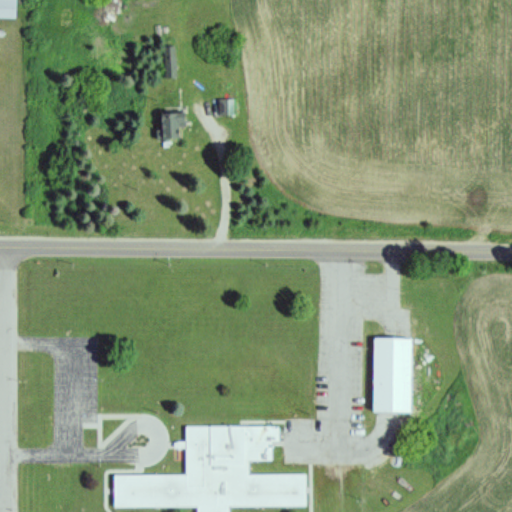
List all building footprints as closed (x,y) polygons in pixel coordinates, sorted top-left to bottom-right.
[(0,0),(0,15),(13,15),(13,0),(0,0)] [(160,44),(160,77),(174,77),(174,44),(160,44)] [(214,96),(214,114),(231,114),(231,96),(214,96)] [(156,108),(157,124),(149,124),(150,138),(177,136),(176,123),(184,123),(183,107),(156,108)] [(372,333),(371,405),(409,406),(411,333),(372,333)] [(181,421),(181,468),(110,469),(110,503),(195,503),(195,511),(226,511),(226,501),(304,500),(303,471),(244,471),(244,455),(268,455),(268,435),(276,435),(276,421),(181,421)]
